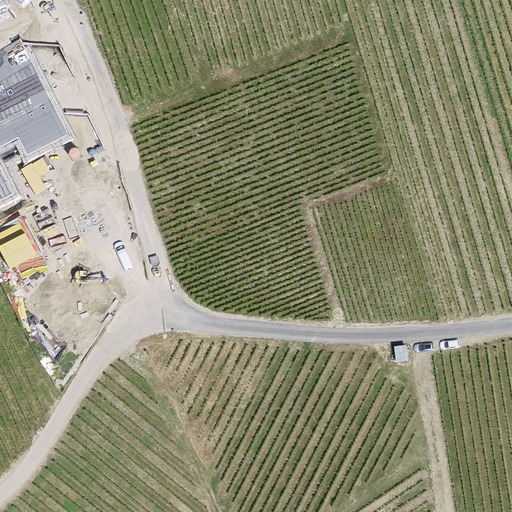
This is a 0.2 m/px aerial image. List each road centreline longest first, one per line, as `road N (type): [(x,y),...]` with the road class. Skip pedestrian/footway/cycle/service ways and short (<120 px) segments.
road 1 (track): [(72,0),(112,97),(173,310),(110,333),(0,491)]
road 2 (track): [(511,323),(447,333),(229,329),(173,310)]
